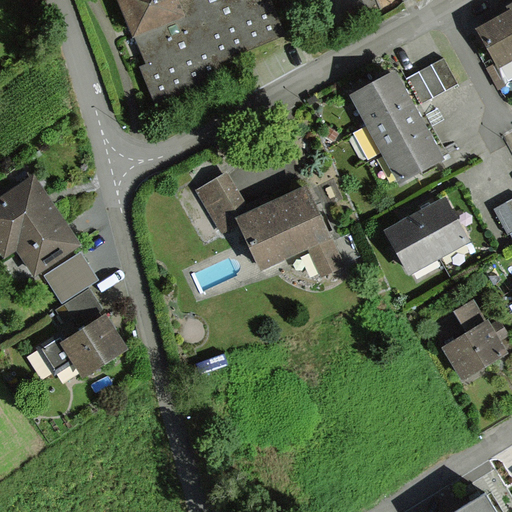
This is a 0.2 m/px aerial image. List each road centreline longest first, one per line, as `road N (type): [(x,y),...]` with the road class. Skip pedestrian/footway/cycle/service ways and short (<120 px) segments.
road 1 (residential): [(110,171),(164,154),(444,8)]
road 2 (residential): [(110,171),(199,511)]
road 3 (residential): [(58,0),(110,171)]
road 4 (residential): [(511,430),(379,511)]
road 5 (residential): [(511,115),(503,119),(444,8)]
